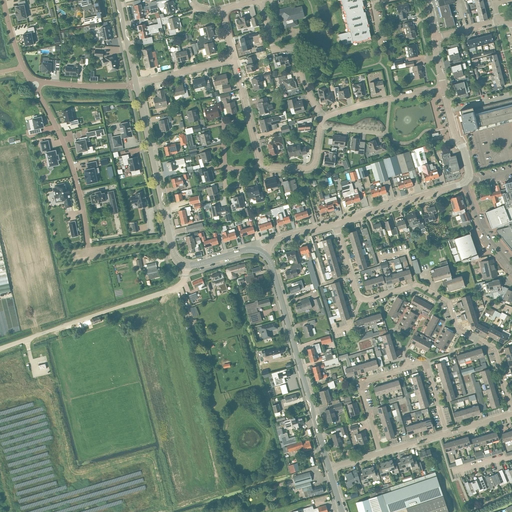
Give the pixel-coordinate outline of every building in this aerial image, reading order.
[(167,13),(171,12),(175,11),(173,1),(168,2),(167,0),(163,0),(157,2),(158,8),(165,6),(167,13)] [(362,0),(363,0),(340,0),(349,32),(338,35),(343,45),(368,39),(368,38),(371,37),(362,0)] [(455,25),(452,14),(451,15),(448,4),(455,2),(454,0),(435,0),(437,7),(439,6),(442,17),(440,17),(440,18),(444,17),(446,27),(445,27),(445,28),(455,25)] [(18,20),(26,18),(26,17),(28,17),(27,11),(25,11),(24,6),(26,5),(25,1),(18,3),(19,6),(16,7),(16,11),(15,12),(16,16),(17,16),(18,20)] [(106,17),(103,1),(94,2),(98,18),(106,17)] [(148,5),(148,6),(149,6),(150,9),(150,10),(158,8),(156,1),(150,2),(148,5)] [(475,3),(477,9),(484,7),(483,1),(475,3)] [(139,5),(134,6),(135,12),(142,11),(146,10),(150,9),(149,6),(148,6),(141,7),(141,4),(139,5)] [(400,19),(406,17),(405,13),(409,12),(408,4),(399,6),(400,12),(398,12),(399,14),(400,19)] [(281,16),(284,28),(297,25),(296,20),(305,17),(304,16),(302,6),(295,8),(295,6),(280,10),(281,13),(278,14),(279,17),(281,16)] [(136,15),(135,15),(135,19),(137,19),(142,18),(144,18),(143,15),(147,15),(147,14),(150,13),(151,14),(155,13),(156,18),(160,17),(158,8),(150,10),(150,9),(146,10),(142,11),(135,12),(136,15)] [(480,21),(487,20),(486,13),(478,15),(480,21)] [(164,17),(161,18),(162,24),(170,23),(171,29),(169,30),(170,35),(176,34),(175,29),(180,27),(177,17),(172,18),(171,15),(167,17),(164,17)] [(236,21),(239,29),(250,26),(248,16),(243,17),(243,19),(236,21)] [(143,24),(138,25),(138,26),(139,31),(140,32),(147,31),(150,30),(154,29),(158,28),(162,27),(161,23),(158,24),(155,24),(149,25),(149,26),(146,27),(146,26),(145,24),(143,24)] [(407,38),(411,38),(415,37),(413,26),(411,26),(411,23),(403,24),(404,28),(405,27),(407,38)] [(101,37),(103,36),(104,41),(111,39),(109,26),(101,28),(102,32),(100,33),(101,37)] [(214,36),(212,30),(214,30),(213,26),(211,26),(203,28),(205,35),(198,37),(199,42),(207,40),(206,38),(214,36)] [(25,46),(33,44),(31,33),(35,32),(34,27),(27,28),(28,33),(23,34),(24,38),(24,42),(25,46)] [(140,32),(140,35),(139,35),(140,39),(141,39),(148,38),(147,35),(155,33),(154,29),(150,30),(147,31),(140,32)] [(485,36),(487,44),(493,42),(491,35),(485,36)] [(479,38),(481,45),(487,44),(485,36),(479,38)] [(248,37),(240,39),(243,50),(242,51),(251,49),(248,37)] [(481,45),(479,38),(473,39),(475,47),(481,45)] [(473,39),(466,41),(468,48),(475,47),(473,39)] [(196,43),(192,44),(193,49),(194,54),(198,54),(197,51),(202,49),(205,49),(207,55),(215,53),(212,42),(208,44),(207,40),(199,42),(197,43),(196,43)] [(449,55),(458,52),(457,47),(459,46),(458,43),(449,45),(450,48),(446,50),(448,50),(449,55)] [(405,47),(407,58),(417,56),(416,49),(417,49),(416,44),(405,47)] [(142,50),(146,69),(158,66),(157,61),(155,51),(152,52),(151,48),(142,50)] [(193,56),(190,48),(186,49),(186,50),(181,52),(183,61),(189,59),(188,56),(192,55),(192,56),(193,56)] [(177,59),(178,62),(183,61),(181,52),(178,52),(178,51),(170,53),(172,60),(177,59)] [(453,60),(454,63),(463,60),(462,57),(460,58),(458,52),(449,55),(450,60),(448,60),(448,61),(453,60)] [(490,62),(498,60),(496,54),(486,57),(487,60),(489,60),(490,62)] [(285,64),(285,66),(290,65),(287,57),(282,58),(281,55),(274,57),(276,62),(280,61),(280,65),(285,64)] [(106,59),(103,60),(104,65),(107,65),(109,71),(116,70),(115,64),(117,64),(115,56),(106,58),(106,59)] [(247,73),(252,71),(256,71),(255,67),(257,66),(254,56),(247,58),(249,65),(246,65),(247,73)] [(40,66),(40,71),(42,71),(42,72),(46,72),(46,73),(49,74),(50,68),(55,68),(56,60),(49,60),(48,63),(42,63),(42,66),(40,66)] [(463,64),(463,60),(454,63),(454,65),(454,66),(449,67),(451,67),(452,72),(462,70),(460,64),(463,64)] [(498,60),(490,62),(492,68),(499,66),(498,60)] [(67,67),(65,67),(65,70),(65,75),(77,76),(78,72),(77,72),(78,65),(74,65),(74,67),(67,67)] [(412,67),(415,79),(424,77),(421,65),(412,67)] [(501,72),(499,66),(492,68),(492,70),(489,71),(490,75),(493,74),(501,72)] [(466,78),(465,75),(463,75),(462,70),(452,72),(454,77),(452,78),(457,77),(457,80),(466,78)] [(492,81),(493,81),(503,78),(501,72),(493,74),(490,75),(492,81)] [(214,79),(213,79),(214,80),(216,85),(222,84),(224,93),(231,91),(229,84),(228,85),(227,82),(228,82),(226,74),(221,75),(221,76),(213,78),(214,79)] [(293,78),(286,80),(285,75),(282,76),(278,77),(280,85),(283,85),(285,91),(287,90),(287,91),(291,90),(290,89),(297,88),(295,83),(294,83),(293,78)] [(251,79),(252,83),(253,83),(255,90),(264,88),(261,77),(251,79)] [(205,90),(211,88),(209,81),(205,82),(204,78),(199,79),(200,79),(193,81),(193,80),(195,88),(204,86),(205,90)] [(465,87),(464,82),(467,81),(466,78),(457,80),(458,83),(452,84),(453,85),(454,84),(456,90),(465,87)] [(497,86),(492,88),(493,92),(503,89),(502,85),(504,85),(503,78),(493,81),(493,83),(496,83),(497,86)] [(369,83),(372,93),(379,92),(378,89),(384,88),(382,81),(377,82),(377,81),(369,83)] [(363,84),(352,86),(354,93),(357,92),(358,96),(365,95),(363,84)] [(189,97),(187,89),(184,90),(182,85),(172,88),(174,96),(182,94),(183,98),(189,97)] [(468,87),(465,88),(465,87),(456,90),(457,95),(455,95),(455,96),(459,95),(460,99),(465,97),(468,96),(467,92),(469,92),(468,87)] [(327,88),(318,90),(319,94),(321,102),(326,101),(326,103),(328,102),(329,104),(334,103),(332,94),(328,95),(327,88)] [(350,98),(348,88),(344,89),(344,90),(339,91),(338,91),(339,97),(339,99),(346,97),(346,98),(350,98)] [(215,96),(213,90),(213,91),(212,89),(205,91),(206,94),(210,93),(211,94),(210,94),(211,97),(215,96)] [(165,96),(163,90),(157,91),(158,97),(154,98),(156,108),(167,106),(165,96)] [(221,101),(223,100),(225,108),(226,108),(228,115),(236,112),(234,102),(230,103),(229,99),(230,98),(229,94),(220,96),(221,101)] [(222,111),(218,96),(215,97),(216,103),(214,103),(215,107),(205,110),(206,116),(208,121),(213,120),(212,116),(216,115),(217,117),(219,116),(218,112),(222,111)] [(260,114),(261,114),(262,116),(269,114),(268,112),(274,110),(272,104),(268,105),(266,98),(259,99),(259,103),(257,103),(260,114)] [(297,113),(300,112),(304,111),(303,107),(304,107),(303,106),(303,105),(302,106),(301,101),(295,103),(294,99),(287,101),(289,107),(293,106),(294,112),(296,112),(297,113)] [(511,99),(508,101),(508,100),(473,109),(472,107),(460,110),(461,116),(459,116),(461,122),(460,122),(463,133),(511,120),(511,99)] [(194,121),(194,122),(195,121),(198,120),(197,115),(195,109),(187,112),(190,122),(194,121)] [(70,122),(71,126),(79,124),(78,120),(73,120),(71,110),(63,111),(65,123),(70,122)] [(269,118),(259,121),(262,132),(272,130),(271,125),(279,122),(287,120),(286,114),(278,116),(269,118)] [(171,115),(168,116),(163,117),(163,120),(159,121),(161,132),(169,130),(168,123),(172,122),(171,115)] [(28,130),(29,132),(29,135),(34,134),(36,133),(41,132),(40,128),(44,127),(41,117),(37,118),(37,116),(32,117),(33,119),(32,119),(34,128),(31,129),(28,130)] [(298,121),(298,131),(301,131),(301,133),(310,130),(311,125),(310,125),(309,118),(304,119),(298,121)] [(120,136),(112,137),(114,147),(122,146),(121,138),(132,136),(129,122),(119,124),(120,128),(120,129),(120,132),(121,132),(122,136),(120,136)] [(95,131),(88,132),(89,137),(96,136),(96,137),(105,135),(104,132),(104,129),(99,130),(95,131)] [(208,133),(200,135),(202,146),(211,144),(208,133)] [(179,136),(181,146),(186,145),(186,144),(187,144),(185,135),(184,135),(183,134),(179,135),(179,136)] [(328,139),(328,144),(332,144),(332,145),(337,145),(339,145),(339,147),(344,148),(345,142),(345,137),(338,137),(338,136),(333,135),(333,139),(328,139)] [(83,154),(88,153),(90,152),(89,147),(87,148),(86,142),(88,141),(87,137),(79,138),(80,141),(75,142),(77,153),(82,152),(83,154)] [(272,143),(268,144),(271,155),(278,153),(278,150),(276,145),(280,145),(282,144),(283,144),(282,141),(281,138),(278,139),(272,140),(272,143)] [(358,151),(358,150),(364,151),(365,143),(361,143),(359,143),(359,139),(352,138),(351,150),(358,151)] [(373,151),(374,154),(387,150),(385,144),(379,146),(378,144),(376,144),(375,140),(368,143),(369,145),(367,145),(370,153),(373,151)] [(59,160),(58,155),(56,155),(55,151),(50,152),(50,150),(48,141),(40,142),(42,151),(45,151),(46,153),(45,153),(48,166),(47,166),(48,167),(48,168),(48,169),(49,170),(50,170),(51,170),(52,170),(52,169),(53,168),(53,167),(53,166),(58,165),(57,160),(59,160)] [(170,145),(170,146),(164,147),(166,155),(174,153),(177,153),(175,144),(170,145)] [(289,157),(297,155),(297,156),(307,153),(305,148),(300,149),(299,145),(287,148),(289,157)] [(409,151),(414,168),(420,166),(415,150),(409,151)] [(201,168),(204,167),(203,163),(207,162),(208,162),(211,161),(209,151),(200,153),(202,159),(199,159),(201,168)] [(409,188),(413,187),(412,185),(413,185),(411,178),(410,179),(408,171),(415,169),(409,151),(396,155),(405,187),(408,186),(409,188)] [(334,166),(335,159),(334,159),(335,153),(329,152),(328,157),(324,157),(323,165),(334,166)] [(459,170),(455,155),(451,157),(450,153),(441,155),(444,166),(442,166),(445,176),(450,174),(449,173),(459,170)] [(125,155),(121,156),(123,161),(124,165),(129,164),(130,172),(131,171),(139,169),(140,169),(139,164),(138,160),(138,161),(137,157),(129,158),(128,154),(125,155)] [(399,189),(405,187),(396,155),(392,156),(383,159),(388,177),(398,174),(399,177),(396,178),(397,182),(399,189)] [(168,163),(170,171),(175,169),(175,165),(175,163),(178,163),(182,162),(181,160),(168,163)] [(375,163),(371,165),(372,169),(372,170),(375,181),(380,195),(387,193),(385,188),(384,186),(381,187),(380,185),(381,184),(381,182),(388,180),(382,160),(375,163)] [(437,169),(436,169),(435,166),(434,166),(433,166),(432,164),(431,164),(430,160),(427,160),(428,164),(428,165),(432,179),(439,177),(437,169)] [(88,169),(84,170),(85,175),(86,179),(87,184),(97,182),(94,167),(97,166),(96,162),(86,164),(88,169)] [(423,173),(425,181),(432,179),(428,165),(428,164),(421,166),(423,173)] [(368,176),(367,172),(366,170),(372,169),(371,165),(359,168),(361,178),(368,176)] [(204,168),(198,170),(200,176),(204,174),(206,182),(213,180),(211,170),(205,171),(204,168)] [(355,169),(349,171),(350,173),(352,181),(358,179),(356,171),(355,169)] [(184,176),(171,179),(173,187),(179,186),(179,189),(186,188),(185,184),(183,184),(183,181),(185,181),(184,179),(188,178),(187,174),(183,175),(184,176)] [(281,187),(280,185),(279,180),(276,181),(275,177),(264,180),(267,189),(277,186),(278,188),(281,187)] [(297,190),(294,179),(288,181),(288,180),(283,182),(282,177),(278,178),(279,180),(280,185),(283,185),(285,193),(292,191),(292,192),(297,190)] [(370,190),(371,192),(372,197),(380,195),(375,181),(372,182),(374,189),(370,190)] [(506,209),(511,207),(511,181),(504,183),(506,190),(503,191),(503,190),(500,191),(501,196),(502,196),(505,205),(506,209)] [(56,188),(53,188),(55,198),(61,197),(62,201),(64,201),(66,208),(72,207),(70,199),(71,199),(70,194),(69,188),(66,189),(65,184),(56,186),(56,188)] [(348,185),(353,203),(360,201),(359,196),(358,194),(358,193),(355,194),(352,184),(348,185)] [(353,203),(348,185),(342,187),(343,191),(346,190),(347,193),(348,197),(344,198),(346,205),(353,203)] [(216,186),(207,188),(210,200),(219,197),(216,186)] [(257,203),(264,201),(262,193),(259,194),(258,188),(254,189),(254,187),(247,189),(247,188),(246,188),(249,198),(256,196),(257,203)] [(188,196),(192,196),(191,189),(184,191),(181,191),(181,193),(175,194),(176,202),(183,200),(182,195),(186,194),(186,195),(188,195),(188,196)] [(494,209),(505,205),(502,196),(501,196),(500,191),(500,190),(489,193),(489,192),(480,194),(481,200),(489,198),(489,199),(492,199),(494,209)] [(91,196),(90,196),(91,196),(92,203),(92,204),(93,203),(92,203),(97,202),(97,203),(98,203),(100,202),(101,202),(105,200),(105,201),(106,200),(105,199),(109,198),(110,199),(113,214),(117,213),(118,213),(115,199),(113,192),(113,191),(108,192),(108,193),(108,195),(105,195),(104,194),(104,193),(101,194),(100,191),(97,192),(98,195),(96,195),(95,195),(91,196)] [(142,207),(143,208),(146,207),(147,206),(145,199),(146,199),(145,195),(144,195),(143,191),(135,193),(136,196),(130,197),(132,203),(137,202),(139,208),(142,207)] [(322,193),(319,194),(321,201),(319,201),(321,205),(318,206),(320,213),(327,211),(325,204),(324,201),(323,197),(322,193)] [(461,195),(460,196),(450,198),(454,211),(454,212),(453,212),(452,213),(453,215),(454,215),(455,215),(457,215),(458,214),(457,213),(459,213),(459,210),(465,208),(461,195)] [(194,200),(189,201),(190,205),(199,203),(198,196),(193,197),(194,200)] [(230,199),(232,205),(231,205),(233,212),(237,210),(236,208),(244,206),(242,196),(233,198),(230,199)] [(332,202),(325,204),(327,211),(334,208),(334,207),(338,205),(337,199),(332,201),(332,202)] [(297,202),(298,202),(299,208),(302,218),(308,216),(307,211),(304,212),(303,206),(302,206),(301,205),(304,204),(303,200),(297,202)] [(297,214),(294,214),(296,220),(302,218),(299,208),(298,202),(297,202),(292,203),(293,206),(295,205),(296,206),(296,208),(297,214)] [(229,213),(228,207),(219,209),(218,205),(211,207),(213,216),(229,213)] [(280,207),(284,223),(290,222),(289,216),(286,217),(284,212),(283,210),(289,209),(288,205),(280,207)] [(494,209),(485,212),(486,212),(492,228),(496,226),(497,229),(508,226),(508,227),(509,227),(508,222),(509,222),(510,222),(506,209),(505,207),(505,205),(494,209)] [(278,214),(280,219),(276,220),(278,225),(284,223),(280,207),(274,209),(271,210),(273,217),(276,216),(276,215),(278,214)] [(424,216),(426,223),(436,220),(434,213),(436,213),(434,207),(427,209),(429,214),(424,216)] [(178,211),(180,218),(186,216),(185,212),(190,210),(189,208),(184,209),(185,209),(178,211)] [(265,215),(268,214),(267,212),(261,213),(266,229),(272,227),(271,222),(268,223),(266,217),(266,218),(265,215)] [(459,215),(462,223),(470,220),(467,212),(459,215)] [(411,214),(406,215),(408,220),(408,222),(409,223),(410,226),(411,227),(412,227),(415,227),(416,225),(418,226),(419,230),(420,229),(422,233),(426,232),(425,228),(424,224),(422,219),(418,220),(418,219),(416,219),(415,214),(411,215),(411,214)] [(188,224),(193,222),(192,219),(190,220),(189,216),(186,216),(180,218),(181,224),(188,223),(188,224)] [(406,229),(406,227),(404,220),(401,221),(400,218),(396,220),(398,229),(402,228),(403,230),(406,232),(408,238),(411,237),(409,228),(406,229)] [(192,225),(186,227),(187,232),(192,231),(203,229),(206,228),(204,219),(200,220),(200,221),(199,221),(199,223),(192,225)] [(251,227),(246,228),(248,234),(255,232),(253,226),(254,226),(252,221),(249,222),(251,227)] [(393,228),(391,221),(389,222),(389,221),(385,222),(386,227),(387,231),(390,230),(392,236),(398,234),(397,232),(396,227),(393,228)] [(508,227),(496,230),(511,250),(511,221),(511,222),(511,225),(509,227),(508,227)] [(384,229),(382,230),(380,223),(373,226),(375,232),(378,231),(380,236),(384,235),(386,234),(384,229)] [(232,233),(228,234),(230,240),(237,238),(235,232),(234,227),(233,224),(230,225),(231,228),(232,233)] [(221,236),(223,242),(230,240),(228,234),(226,225),(222,227),(224,235),(221,236)] [(240,230),(241,236),(248,234),(246,228),(242,230),(240,225),(238,226),(239,231),(240,230)] [(356,231),(348,233),(350,239),(358,237),(360,236),(359,234),(357,234),(356,231)] [(205,247),(212,245),(210,239),(206,241),(203,232),(198,234),(199,237),(200,237),(201,237),(203,242),(205,247)] [(210,239),(212,245),(218,243),(217,237),(216,233),(213,233),(214,238),(210,239)] [(462,262),(471,260),(479,258),(477,254),(475,255),(473,248),(474,248),(474,247),(473,248),(471,241),(472,241),(472,240),(471,241),(469,234),(470,234),(470,233),(448,241),(456,262),(462,260),(462,262)] [(350,239),(352,245),(360,243),(358,237),(350,239)] [(322,241),(324,247),(332,245),(330,239),(322,241)] [(192,252),(201,250),(200,246),(195,248),(194,245),(201,243),(200,240),(187,243),(189,249),(192,249),(192,252)] [(0,293),(10,291),(0,243),(0,293)] [(360,243),(352,245),(354,251),(362,249),(360,243)] [(326,253),(334,251),(332,245),(324,247),(326,253)] [(309,261),(311,260),(312,260),(309,251),(308,251),(307,246),(300,248),(301,254),(306,252),(309,261)] [(354,251),(355,258),(363,255),(362,249),(354,251)] [(285,254),(287,260),(288,260),(288,261),(292,259),(294,264),(301,262),(298,252),(295,253),(294,250),(291,251),(292,251),(286,253),(286,254),(285,254)] [(326,253),(327,259),(335,257),(334,251),(326,253)] [(355,258),(357,264),(365,261),(363,255),(355,258)] [(131,258),(129,259),(130,262),(132,261),(133,268),(137,267),(137,268),(142,267),(141,262),(140,257),(136,258),(135,256),(133,257),(133,258),(131,258)] [(329,265),(337,263),(335,257),(327,259),(329,265)] [(417,259),(411,261),(415,275),(421,273),(417,259)] [(480,263),(481,268),(484,267),(485,273),(482,274),(484,280),(489,278),(493,277),(493,274),(496,273),(494,264),(493,265),(492,260),(480,263)] [(367,267),(365,261),(357,264),(359,270),(367,267)] [(439,263),(440,267),(430,270),(434,281),(441,279),(443,286),(447,285),(449,291),(465,287),(461,276),(454,278),(452,275),(451,276),(446,261),(439,263)] [(147,275),(153,274),(154,278),(159,277),(158,273),(160,272),(159,268),(156,269),(155,267),(156,267),(155,263),(147,265),(147,266),(145,266),(146,270),(147,275)] [(331,271),(339,269),(337,263),(329,265),(331,271)] [(229,268),(226,269),(227,274),(229,279),(236,277),(235,273),(239,272),(240,272),(245,270),(245,271),(247,271),(245,264),(229,268)] [(288,278),(292,277),(297,275),(296,271),(302,270),(300,264),(290,267),(291,270),(285,272),(288,278)] [(405,279),(411,277),(408,266),(405,267),(406,270),(403,271),(405,279)] [(333,278),(341,275),(339,269),(331,271),(333,278)] [(384,274),(385,280),(387,285),(393,283),(391,275),(389,270),(386,271),(387,274),(384,274)] [(397,273),(399,281),(405,279),(403,271),(397,273)] [(219,273),(211,276),(212,280),(213,281),(211,282),(213,287),(216,286),(220,285),(225,283),(224,278),(221,279),(219,273)] [(397,273),(391,275),(393,283),(399,281),(397,273)] [(244,277),(246,284),(252,283),(252,284),(264,281),(262,275),(253,278),(252,274),(244,277)] [(378,286),(385,284),(382,276),(376,278),(378,286)] [(193,286),(190,288),(191,292),(201,288),(205,286),(204,283),(202,278),(192,283),(193,286)] [(370,280),(372,288),(378,286),(376,278),(370,280)] [(484,290),(484,291),(486,291),(500,288),(499,280),(498,280),(498,279),(492,280),(492,282),(483,284),(483,282),(478,283),(480,291),(484,290)] [(304,288),(301,280),(297,282),(298,284),(289,288),(291,293),(300,290),(300,289),(304,288)] [(364,281),(365,288),(366,289),(372,288),(370,280),(364,281)] [(333,290),(341,288),(339,282),(331,284),(333,290)] [(500,288),(486,291),(484,291),(485,296),(493,299),(499,298),(500,298),(499,300),(502,301),(503,299),(508,289),(504,287),(500,288)] [(341,288),(333,290),(334,296),(342,294),(341,288)] [(503,299),(510,302),(511,297),(511,291),(508,289),(503,299)] [(342,294),(334,296),(336,302),(344,300),(342,294)] [(478,323),(469,295),(461,298),(468,322),(469,322),(471,329),(474,330),(478,323)] [(394,303),(402,307),(403,303),(406,305),(408,303),(397,297),(394,303)] [(410,304),(414,306),(412,309),(415,310),(416,308),(416,307),(420,300),(415,297),(410,304)] [(312,308),(308,298),(301,300),(302,303),(295,306),(298,313),(312,308)] [(314,300),(317,309),(323,308),(319,298),(314,300)] [(251,324),(257,322),(262,321),(259,312),(258,312),(256,307),(259,307),(270,304),(269,299),(258,302),(257,300),(255,301),(255,303),(245,305),(251,324)] [(336,302),(338,308),(346,306),(344,300),(336,302)] [(418,312),(420,313),(422,310),(426,303),(420,300),(416,307),(416,308),(420,309),(418,312)] [(398,313),(399,312),(400,309),(403,311),(405,308),(402,307),(394,303),(391,308),(398,313)] [(426,303),(422,310),(425,312),(424,315),(426,316),(432,306),(426,303)] [(193,317),(198,315),(195,306),(190,308),(193,317)] [(335,309),(336,312),(339,311),(340,314),(348,312),(346,306),(338,308),(338,309),(335,309)] [(395,318),(397,314),(400,316),(402,314),(399,312),(398,313),(391,308),(388,314),(395,318)] [(407,317),(415,321),(418,315),(410,311),(408,315),(405,313),(404,316),(407,317)] [(350,318),(348,312),(340,314),(333,316),(329,317),(330,324),(334,323),(333,319),(339,317),(341,317),(342,321),(350,318)] [(376,323),(383,321),(380,313),(374,315),(376,323)] [(368,317),(370,325),(376,323),(374,315),(368,317)] [(442,323),(444,321),(433,315),(430,321),(438,325),(440,322),(442,323)] [(85,322),(86,326),(90,325),(89,325),(92,324),(102,321),(100,316),(90,320),(85,322)] [(368,317),(362,319),(364,327),(366,331),(367,331),(368,330),(367,326),(370,325),(368,317)] [(404,323),(412,327),(415,321),(407,317),(405,321),(402,319),(401,321),(404,323)] [(314,319),(312,320),(307,322),(308,325),(303,327),(306,337),(314,335),(311,324),(316,323),(314,319)] [(356,321),(353,322),(356,331),(359,330),(358,329),(364,327),(362,319),(356,321)] [(435,331),(437,327),(439,329),(441,327),(438,325),(430,321),(427,327),(435,331)] [(263,339),(266,338),(271,337),(269,330),(277,328),(276,322),(262,326),(261,324),(254,326),(255,329),(260,327),(263,339)] [(409,332),(412,327),(404,323),(402,326),(399,324),(398,327),(397,329),(401,330),(402,329),(409,332)] [(474,330),(474,331),(479,334),(484,324),(482,323),(481,325),(478,324),(478,323),(474,330)] [(486,334),(489,330),(488,329),(489,329),(486,328),(487,326),(484,324),(479,334),(485,337),(486,334)] [(435,331),(427,327),(424,332),(432,337),(434,333),(436,334),(438,332),(435,331)] [(486,334),(492,337),(496,330),(490,327),(489,329),(488,329),(489,330),(486,334)] [(496,330),(492,337),(497,340),(501,333),(498,331),(499,329),(497,328),(496,330)] [(444,333),(441,332),(440,334),(443,335),(451,339),(454,334),(446,329),(444,333)] [(501,333),(497,340),(503,343),(506,337),(508,338),(511,334),(503,329),(501,333)] [(410,342),(416,345),(420,338),(417,336),(418,333),(416,332),(410,342)] [(389,334),(381,336),(383,342),(391,340),(389,334)] [(416,345),(422,348),(426,341),(425,341),(422,339),(424,336),(422,335),(420,338),(416,345)] [(440,341),(448,345),(451,339),(443,335),(441,339),(438,337),(437,339),(440,341)] [(322,345),(332,343),(330,336),(320,338),(322,345)] [(427,352),(431,344),(428,342),(429,339),(427,338),(425,341),(426,341),(422,348),(427,352)] [(383,342),(385,348),(393,346),(391,340),(383,342)] [(445,351),(448,345),(440,341),(438,344),(435,343),(434,345),(445,351)] [(312,348),(307,349),(309,356),(318,353),(321,352),(319,343),(312,345),(312,348)] [(395,352),(393,346),(385,348),(387,354),(395,352)] [(262,353),(263,356),(272,354),(272,356),(284,352),(282,347),(273,349),(272,347),(261,350),(262,353)] [(477,358),(484,356),(481,348),(475,350),(477,358)] [(324,352),(326,361),(333,359),(331,350),(324,352)] [(469,352),(471,360),(477,358),(475,350),(469,352)] [(387,354),(384,355),(384,358),(388,357),(389,360),(397,358),(395,352),(387,354)] [(471,360),(469,352),(463,354),(465,362),(471,360)] [(321,356),(319,357),(318,353),(309,356),(311,362),(317,361),(322,359),(321,356)] [(463,354),(457,356),(459,364),(465,362),(463,354)] [(436,364),(438,370),(446,368),(444,362),(448,361),(447,357),(440,359),(441,362),(436,364)] [(370,362),(372,370),(378,368),(376,360),(370,362)] [(366,371),(372,370),(370,362),(363,363),(366,371)] [(366,371),(363,363),(357,365),(360,373),(366,371)] [(319,369),(324,367),(324,364),(318,366),(312,367),(314,374),(320,372),(319,369)] [(357,365),(351,367),(354,375),(360,373),(357,365)] [(345,369),(347,377),(354,375),(351,367),(345,369)] [(438,370),(440,376),(448,374),(446,368),(438,370)] [(279,371),(271,373),(273,381),(279,379),(279,381),(285,380),(284,378),(286,377),(291,376),(289,370),(287,371),(286,369),(279,371)] [(490,375),(489,369),(481,371),(482,378),(490,375)] [(316,380),(321,379),(322,379),(327,377),(326,374),(321,376),(320,372),(314,374),(316,380)] [(418,373),(411,375),(412,378),(413,384),(421,382),(420,375),(419,376),(418,373)] [(448,374),(440,376),(442,382),(450,380),(448,374)] [(492,381),(490,375),(482,378),(484,384),(492,381)] [(394,390),(401,388),(398,380),(392,382),(394,390)] [(450,380),(442,382),(443,388),(451,386),(450,380)] [(327,383),(329,389),(335,388),(333,381),(327,383)] [(486,390),(494,387),(492,381),(484,384),(486,390)] [(388,392),(394,390),(392,382),(386,384),(388,392)] [(421,382),(413,384),(415,390),(423,388),(421,382)] [(382,394),(388,392),(386,384),(380,386),(382,394)] [(380,386),(374,388),(376,394),(376,395),(379,395),(382,394),(380,386)] [(451,386),(443,388),(445,394),(453,392),(451,386)] [(488,396),(496,394),(494,387),(486,390),(488,396)] [(415,390),(417,396),(425,394),(423,388),(415,390)] [(321,398),(329,395),(327,389),(319,392),(321,398)] [(445,394),(447,401),(455,398),(453,392),(445,394)] [(282,400),(283,403),(297,399),(296,394),(284,397),(285,399),(282,400)] [(417,396),(419,402),(427,400),(425,394),(417,396)] [(490,402),(498,399),(496,394),(488,396),(490,402)] [(321,398),(323,404),(331,402),(329,395),(321,398)] [(351,403),(349,397),(344,398),(345,401),(341,402),(342,404),(344,404),(344,405),(351,403)] [(498,399),(490,402),(492,408),(500,406),(498,399)] [(415,403),(416,406),(420,405),(421,408),(429,406),(427,400),(419,402),(415,403)] [(351,416),(354,415),(359,413),(356,402),(347,405),(351,416)] [(281,411),(278,404),(272,406),(274,413),(281,411)] [(387,412),(385,406),(377,408),(379,414),(387,412)] [(474,415),(480,414),(478,406),(471,407),(474,415)] [(471,407),(465,409),(468,417),(474,415),(471,407)] [(325,411),(328,423),(332,422),(336,421),(333,408),(325,411)] [(459,411),(462,419),(468,417),(465,409),(459,411)] [(459,411),(453,413),(456,421),(462,419),(459,411)] [(379,414),(381,421),(389,418),(387,412),(379,414)] [(281,428),(279,429),(281,434),(286,433),(284,429),(293,426),(294,429),(301,427),(301,424),(304,423),(302,418),(295,420),(295,418),(284,421),(285,424),(281,425),(281,428)] [(381,421),(383,427),(391,424),(389,418),(381,421)] [(433,428),(430,420),(424,422),(426,430),(433,428)] [(418,423),(420,431),(426,430),(424,422),(418,423)] [(412,425),(415,433),(420,431),(418,423),(412,425)] [(385,433),(393,430),(391,424),(383,427),(385,433)] [(415,433),(412,425),(406,427),(408,435),(415,433)] [(333,440),(335,447),(342,445),(340,437),(343,436),(342,434),(347,433),(345,426),(341,428),(342,432),(332,435),(334,440),(333,440)] [(387,439),(387,440),(393,439),(393,437),(394,436),(393,430),(385,433),(386,439),(387,439)] [(356,441),(359,440),(360,444),(368,442),(364,432),(357,434),(357,435),(354,435),(356,441)] [(496,432),(490,434),(492,442),(499,440),(496,432)] [(502,434),(504,442),(511,440),(508,432),(502,434)] [(490,434),(484,436),(486,444),(492,442),(490,434)] [(478,437),(480,445),(486,444),(484,436),(478,437)] [(468,437),(462,438),(464,447),(470,445),(468,437)] [(478,437),(472,439),(474,447),(480,445),(478,437)] [(462,438),(455,440),(458,448),(464,447),(462,438)] [(455,440),(450,442),(452,450),(453,454),(456,454),(455,449),(458,448),(455,440)] [(312,449),(309,441),(306,442),(306,443),(302,444),(302,442),(287,447),(289,452),(303,447),(304,451),(312,449)] [(450,442),(443,444),(445,452),(452,450),(450,442)] [(432,457),(429,450),(419,453),(421,460),(432,457)] [(411,455),(406,457),(408,466),(411,465),(412,469),(418,467),(415,459),(413,460),(411,455)] [(401,463),(398,464),(400,469),(401,473),(407,471),(405,467),(408,466),(406,457),(400,459),(401,463)] [(393,474),(399,472),(396,464),(393,465),(392,460),(386,461),(389,471),(392,470),(393,474)] [(379,469),(381,477),(388,476),(386,471),(389,471),(386,461),(380,463),(382,468),(379,469)] [(288,466),(291,473),(300,470),(297,462),(288,466)] [(370,477),(373,476),(374,480),(380,479),(379,475),(377,470),(374,471),(373,467),(367,468),(370,477)] [(361,470),(363,475),(360,476),(362,484),(368,482),(367,478),(370,477),(367,468),(361,470)] [(353,471),(354,473),(352,474),(352,473),(345,476),(345,481),(347,488),(353,485),(352,482),(355,480),(357,484),(360,483),(358,475),(356,470),(353,471)] [(493,472),(497,484),(503,482),(503,484),(507,483),(502,470),(498,471),(499,473),(494,475),(493,472)] [(302,487),(311,485),(310,481),(312,481),(309,472),(304,473),(293,477),(296,489),(302,488),(302,487)] [(448,511),(435,472),(422,477),(369,494),(371,498),(368,499),(356,503),(358,511),(392,511),(406,507),(407,511),(448,511)] [(493,488),(492,486),(497,484),(493,472),(492,473),(493,475),(488,477),(488,475),(484,477),(490,490),(493,488)] [(487,489),(481,476),(478,478),(479,479),(473,481),(477,490),(482,488),(483,490),(487,489)] [(473,481),(468,483),(467,482),(464,483),(469,496),(473,495),(472,493),(477,490),(473,481)] [(311,485),(302,487),(302,488),(303,491),(305,498),(309,496),(309,497),(323,493),(322,486),(312,489),(311,485)]
